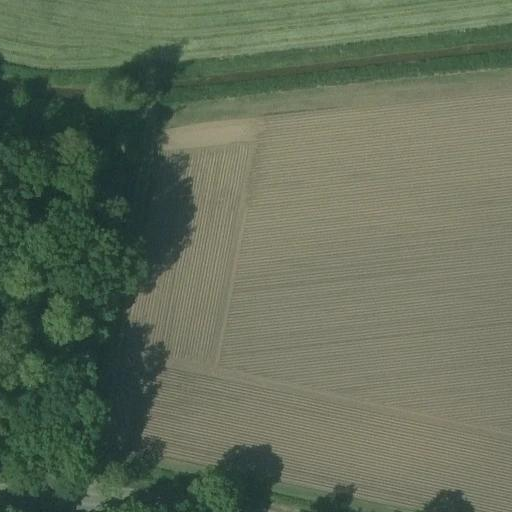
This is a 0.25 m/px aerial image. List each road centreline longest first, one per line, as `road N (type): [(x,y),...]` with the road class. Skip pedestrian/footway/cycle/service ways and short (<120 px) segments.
road 1 (track): [(77,497),(149,146),(147,74)]
road 2 (tertiary): [(0,499),(149,500),(210,511)]
